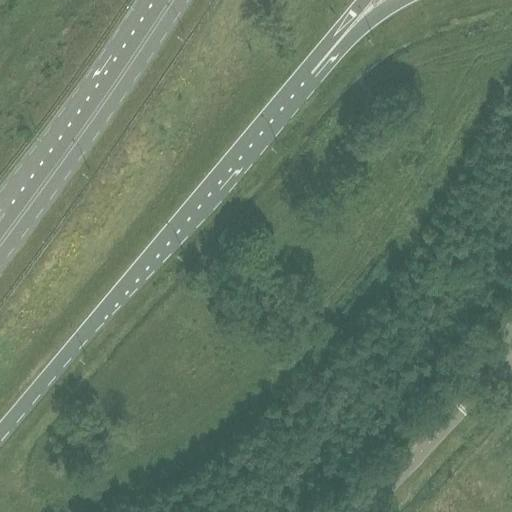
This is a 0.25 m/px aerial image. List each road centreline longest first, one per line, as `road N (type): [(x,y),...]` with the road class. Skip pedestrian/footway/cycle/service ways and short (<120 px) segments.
road 1 (primary): [(0,433),(303,74)]
road 2 (primary): [(0,262),(184,0)]
road 3 (primary): [(159,0),(0,228)]
road 4 (unclassified): [(369,511),(463,414)]
road 5 (primary): [(303,74),(403,0)]
